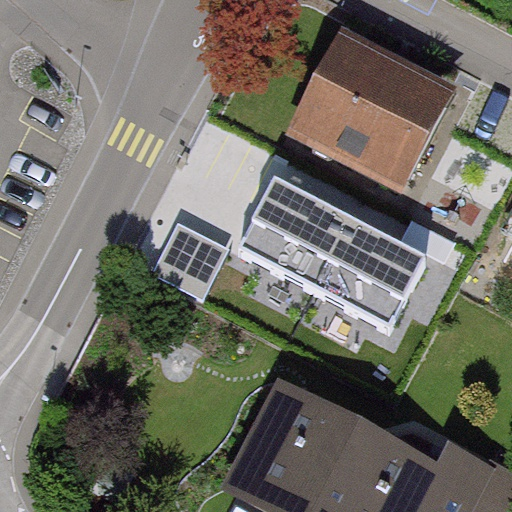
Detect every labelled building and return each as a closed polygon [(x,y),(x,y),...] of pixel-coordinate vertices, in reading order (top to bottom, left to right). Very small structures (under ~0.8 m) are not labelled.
[(348,55),(297,155),(402,209),(453,109),(348,55)] [(352,229),(274,188),(238,258),(315,298),(352,229)] [(428,270),(352,229),(315,298),(392,338),(428,270)] [(234,511),(323,511),(357,446),(286,410),(234,511)] [(323,511),(484,511),(500,481),(455,458),(440,488),(357,446),(323,511)]
